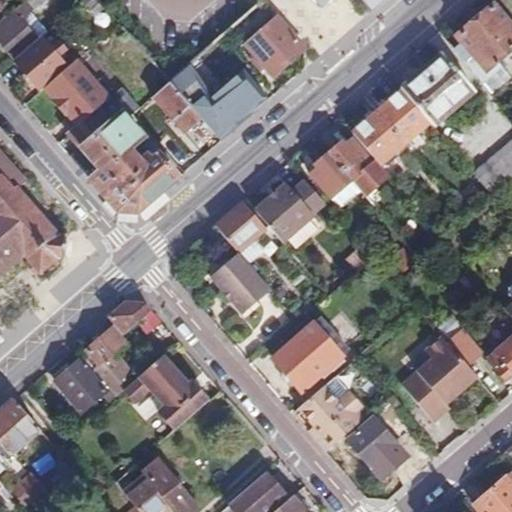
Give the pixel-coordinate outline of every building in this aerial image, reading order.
[(29,0),(0,25),(0,46),(15,64),(39,43),(31,33),(22,23),(30,16),(48,0),(29,0)] [(106,11),(96,0),(87,0),(82,5),(96,20),(106,11)] [(317,0),(324,8),(333,0),(360,0),(372,12),(385,0),(317,0)] [(464,44),(456,50),(479,77),(498,61),(511,49),(511,21),(496,3),(457,35),(464,44)] [(22,23),(31,33),(38,26),(30,16),(22,23)] [(304,48),(278,19),(244,48),(271,79),(304,52),(304,48)] [(157,93),(169,83),(119,26),(108,36),(157,93)] [(67,70),(41,41),(39,43),(15,64),(42,94),(43,91),(67,70)] [(444,56),(403,90),(431,122),(434,126),(474,92),(444,56)] [(67,70),(43,91),(76,129),(112,98),(80,60),(67,70)] [(498,61),(479,77),(493,93),(511,77),(498,61)] [(251,117),(273,98),(252,74),(244,80),(240,76),(226,88),(251,117)] [(200,119),(196,114),(169,83),(157,93),(151,99),(181,135),(191,126),(200,119)] [(127,120),(141,107),(124,88),(112,98),(76,129),(68,137),(79,150),(70,158),(119,214),(138,215),(179,179),(159,156),(155,159),(151,155),(139,165),(128,152),(143,138),(127,120)] [(221,143),(251,117),(226,88),(196,114),(200,119),(221,143)] [(431,122),(403,90),(377,112),(405,144),(431,122)] [(405,144),(377,112),(353,132),(376,159),(380,164),(405,144)] [(392,177),(380,164),(376,159),(372,163),(351,140),(343,147),(340,144),(328,155),(350,180),(366,199),(392,177)] [(511,142),(475,173),(494,195),(511,179),(511,142)] [(0,279),(21,262),(27,256),(31,261),(26,265),(35,275),(39,271),(42,275),(57,261),(62,261),(62,264),(66,265),(66,262),(69,262),(70,258),(67,258),(67,242),(71,242),(71,238),(68,238),(68,235),(65,234),(64,238),(58,238),(55,235),(58,233),(55,228),(51,231),(43,221),(46,219),(42,214),(39,217),(27,203),(29,201),(25,195),(22,198),(16,190),(27,180),(0,149),(0,279)] [(350,180),(328,155),(317,165),(320,169),(310,178),(329,199),(350,180)] [(287,184),(255,212),(283,244),(314,216),(313,214),(326,203),(306,180),(293,191),(287,184)] [(216,229),(238,253),(264,231),(242,206),(216,229)] [(359,272),(375,259),(366,250),(351,262),(359,272)] [(210,278),(229,299),(257,275),(238,253),(210,278)] [(393,268),(401,278),(416,266),(407,255),(393,268)] [(257,275),(229,299),(242,314),(270,290),(257,275)] [(124,391),(139,377),(129,366),(118,375),(107,362),(130,341),(126,336),(139,325),(148,335),(159,324),(143,306),(124,304),(109,317),(117,326),(88,351),(102,366),(96,371),(118,396),(124,391)] [(315,324),(276,357),(305,391),(344,357),(315,324)] [(469,368),(449,344),(437,331),(427,340),(447,362),(424,381),(447,408),(480,380),(469,368)] [(388,332),(375,344),(393,364),(407,352),(388,332)] [(464,333),(449,344),(469,368),(483,356),(464,333)] [(511,339),(487,361),(504,381),(511,374),(511,339)] [(175,429),(209,400),(193,383),(191,385),(168,361),(144,382),(139,377),(124,391),(135,404),(151,390),(166,406),(160,412),(175,429)] [(79,362),(55,382),(82,414),(106,393),(79,362)] [(319,441),(328,452),(368,416),(363,409),(365,406),(351,391),(340,401),(326,385),(300,407),(317,427),(325,436),(319,441)] [(11,456),(39,431),(13,402),(0,413),(0,446),(0,447),(11,456)] [(373,421),(349,441),(371,467),(396,446),(373,421)] [(317,427),(311,432),(319,441),(325,436),(317,427)] [(46,453),(30,460),(36,473),(52,466),(46,453)] [(125,493),(138,508),(141,511),(170,511),(175,508),(178,511),(198,511),(202,509),(159,460),(145,472),(147,474),(125,493)] [(0,485),(0,486),(10,497),(14,493),(17,491),(0,472),(0,485)] [(268,511),(288,495),(268,472),(231,503),(238,511),(268,511)] [(32,479),(17,491),(14,493),(26,504),(43,490),(32,479)] [(511,511),(511,482),(509,485),(505,481),(477,507),(481,511),(511,511)] [(299,508),(291,500),(278,511),(308,511),(303,506),(299,508)]
